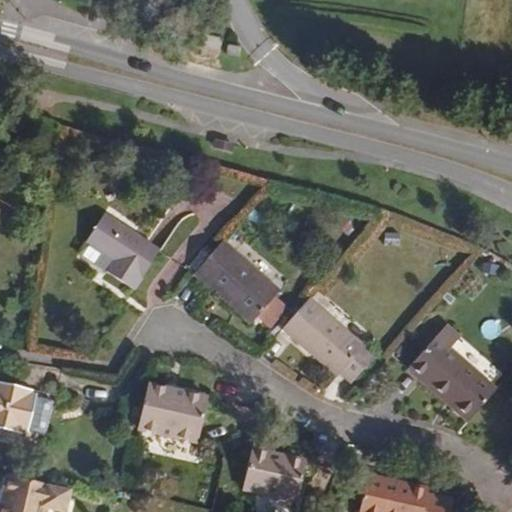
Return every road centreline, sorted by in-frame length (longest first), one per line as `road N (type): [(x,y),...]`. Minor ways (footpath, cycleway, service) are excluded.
road 1 (secondary): [(0,53),(452,170),(511,197)]
road 2 (secondary): [(511,164),(0,29)]
road 3 (residential): [(508,511),(466,460),(407,434),(319,419),(180,331)]
